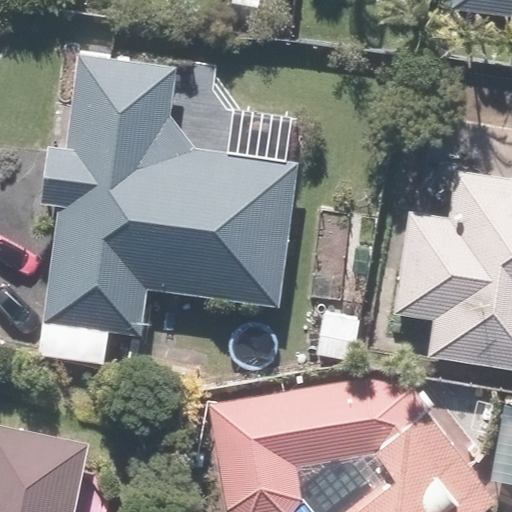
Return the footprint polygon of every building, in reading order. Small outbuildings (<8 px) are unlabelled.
[(511,19),(511,0),(446,0),(445,11),(511,19)] [(140,292),(272,310),(291,165),(188,151),(163,117),(169,70),(104,61),(105,56),(77,52),(76,58),(72,57),(59,152),(40,149),(33,207),(52,210),(33,356),(99,365),(103,334),(134,338),(140,292)] [(511,182),(449,173),(442,219),(403,213),(388,316),(427,321),(422,360),(511,372),(511,182)] [(369,219),(318,212),(306,304),(357,311),(369,219)] [(408,391),(405,392),(219,405),(224,511),(476,511),(488,502),(424,418),(424,417),(425,416),(425,415),(425,413),(425,412),(426,411),(426,410),(426,409),(426,408),(425,407),(425,406),(425,405),(425,404),(424,403),(424,402),(423,401),(422,400),(422,399),(421,398),(420,397),(420,396),(419,396),(418,395),(417,394),(416,394),(415,393),(414,393),(413,392),(412,392),(411,392),(410,392),(409,391),(408,391)] [(0,511),(68,511),(82,446),(0,429),(0,511)]
